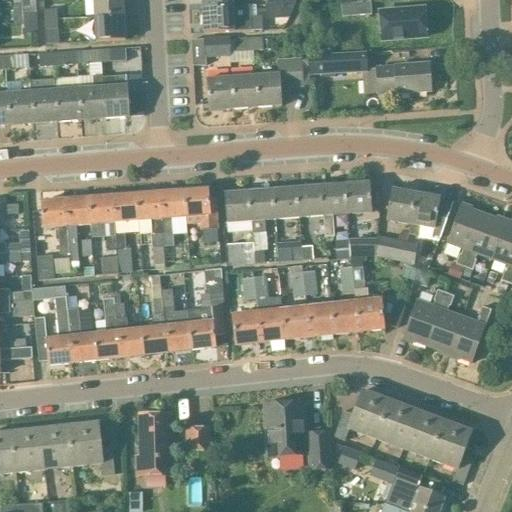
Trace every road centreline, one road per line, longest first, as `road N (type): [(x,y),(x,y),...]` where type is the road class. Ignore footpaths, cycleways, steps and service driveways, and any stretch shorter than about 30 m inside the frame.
road 1 (residential): [(0,400),(335,365),(393,371),(511,415)]
road 2 (residential): [(165,157),(373,145),(494,169)]
road 3 (residential): [(494,169),(486,0)]
road 4 (residential): [(0,170),(165,157)]
road 5 (residential): [(165,157),(155,0)]
